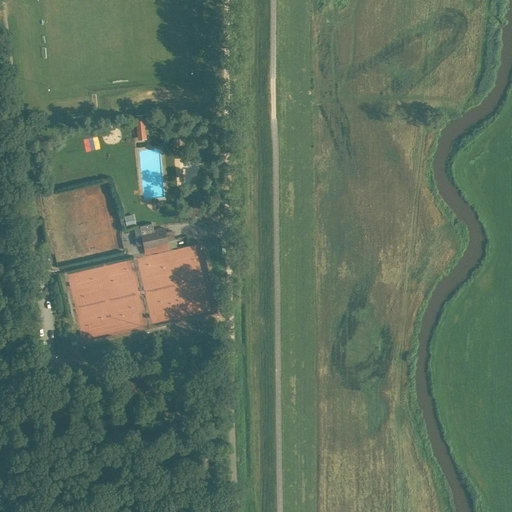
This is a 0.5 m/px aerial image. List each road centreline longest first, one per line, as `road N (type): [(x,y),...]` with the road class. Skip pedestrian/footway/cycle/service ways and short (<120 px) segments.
road 1 (track): [(230,378),(225,0)]
road 2 (unclassified): [(0,377),(47,363),(230,378)]
road 3 (unclassified): [(235,511),(230,378)]
